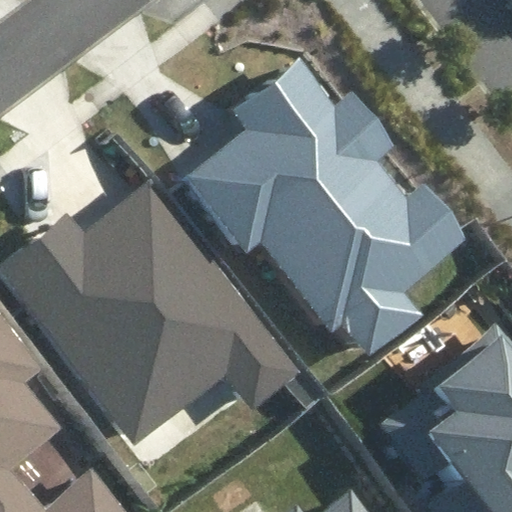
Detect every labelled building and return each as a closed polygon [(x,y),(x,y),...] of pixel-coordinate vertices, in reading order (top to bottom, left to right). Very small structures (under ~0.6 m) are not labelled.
[(368,356),(426,314),(406,293),(467,237),(422,184),(409,199),(377,162),(394,143),(353,91),(334,106),(300,61),(232,110),(246,131),(184,175),(243,252),(261,243),(330,336),(346,328),(368,356)] [(227,371),(255,406),(297,373),(146,183),(85,231),(68,209),(0,262),(0,275),(134,444),(227,371)] [(0,324),(0,511),(125,511),(85,465),(41,503),(15,472),(65,431),(26,384),(40,372),(0,324)] [(422,511),(511,511),(511,344),(497,326),(424,383),(440,404),(407,430),(442,475),(412,498),(422,511)] [(372,511),(352,486),(317,511),(306,511),(298,500),(282,511),(372,511)]
